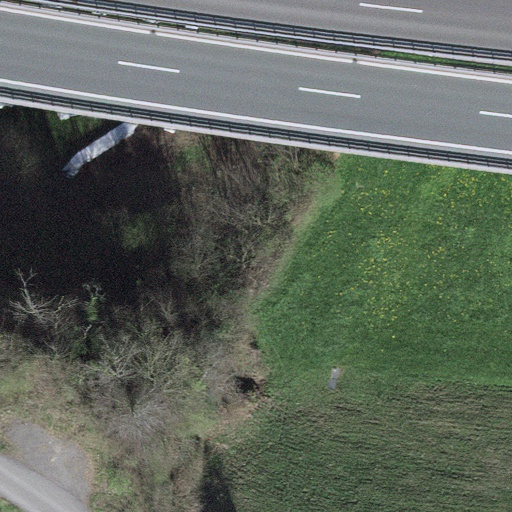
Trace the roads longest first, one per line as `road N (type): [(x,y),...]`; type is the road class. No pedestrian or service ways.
road 1 (motorway): [(0,44),(511,118)]
road 2 (motorway): [(511,22),(313,0)]
